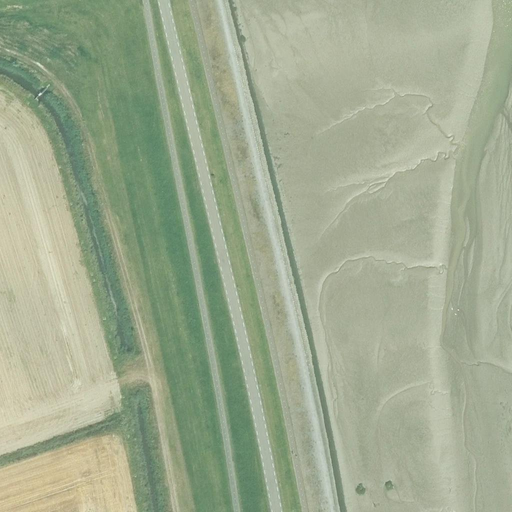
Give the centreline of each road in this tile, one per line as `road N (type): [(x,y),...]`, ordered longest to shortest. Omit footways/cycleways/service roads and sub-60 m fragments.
road 1 (tertiary): [(162,0),(275,511)]
road 2 (track): [(172,511),(147,368),(78,117),(51,82),(0,52)]
